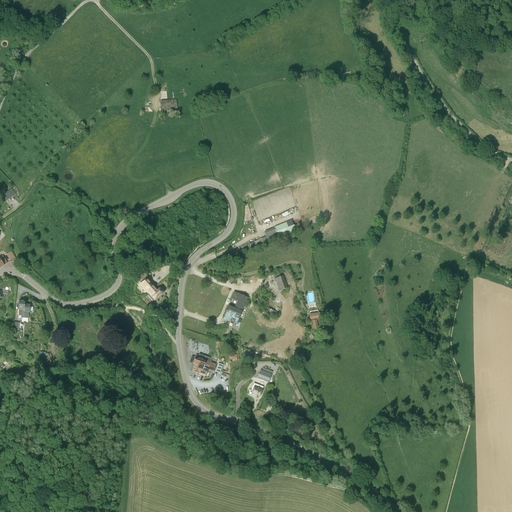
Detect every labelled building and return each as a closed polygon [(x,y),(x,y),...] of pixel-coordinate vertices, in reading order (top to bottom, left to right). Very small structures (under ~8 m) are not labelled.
[(5,193),(4,192),(3,190),(0,191),(0,193),(1,195),(1,196),(5,201),(16,194),(12,188),(5,193)] [(264,232),(266,237),(268,242),(278,238),(276,232),(274,228),(264,232)] [(10,260),(15,257),(11,251),(7,253),(10,260)] [(161,257),(158,252),(151,257),(155,262),(161,257)] [(149,293),(156,287),(144,273),(139,278),(143,282),(139,285),(148,294),(149,293)] [(287,288),(283,276),(274,279),(275,282),(277,282),(280,291),(287,288)] [(155,300),(163,293),(163,292),(160,288),(159,288),(160,288),(159,289),(157,286),(156,287),(149,293),(155,300)] [(228,306),(223,318),(228,320),(229,319),(232,320),(232,321),(233,321),(233,320),(237,322),(242,312),(240,311),(246,297),(234,292),(231,299),(238,302),(235,309),(228,306)] [(30,305),(25,305),(25,302),(22,301),(20,301),(19,301),(18,310),(19,310),(18,317),(28,318),(29,312),(30,312),(30,305)] [(320,320),(319,313),(309,315),(310,320),(312,319),(313,328),(318,327),(317,320),(320,320)] [(214,372),(215,370),(216,365),(210,363),(212,360),(206,358),(205,361),(195,357),(193,363),(195,364),(192,371),(195,373),(195,374),(197,375),(198,374),(205,377),(208,370),(214,372)] [(262,368),(261,371),(260,371),(257,378),(269,383),(272,375),(269,374),(271,371),(262,368)] [(19,373),(17,371),(16,371),(15,369),(9,375),(11,376),(13,379),(19,373)] [(254,383),(251,390),(253,390),(251,394),(260,397),(263,387),(254,383)]
